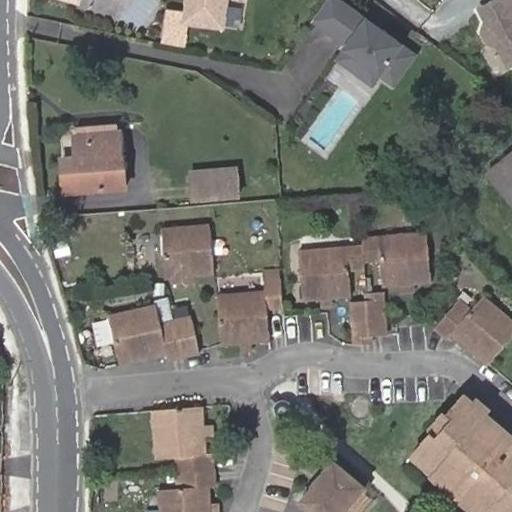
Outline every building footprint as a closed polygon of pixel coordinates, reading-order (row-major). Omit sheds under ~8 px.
[(187,0),(185,23),(224,28),(227,0),(187,0)] [(234,0),(232,25),(243,26),(246,0),(234,0)] [(413,57),(333,0),(327,0),(311,22),(364,60),(353,74),(372,87),(379,78),(392,87),(413,57)] [(511,66),(511,0),(502,0),(479,12),(485,24),(482,33),(488,45),(497,48),(508,68),(511,66)] [(77,140),(75,140),(76,158),(62,159),(65,193),(123,189),(118,137),(116,137),(115,123),(76,125),(77,140)] [(511,207),(511,155),(487,176),(511,207)] [(189,171),(191,202),(242,199),(239,167),(189,171)] [(185,278),(194,277),(214,276),(210,227),(161,231),(165,280),(170,279),(171,286),(186,285),(185,278)] [(362,241),(362,250),(363,262),(379,261),(380,287),(430,282),(425,236),(362,241)] [(363,262),(362,250),(298,255),(302,301),(349,297),(347,272),(364,272),(363,262)] [(220,346),(239,345),(251,344),(268,343),(265,310),(281,309),(278,272),(263,273),(264,295),(216,299),(220,346)] [(366,303),(369,338),(386,337),(382,294),(365,295),(366,303)] [(487,367),(511,338),(511,324),(482,300),(471,314),(457,303),(433,332),(446,342),(450,336),(487,367)] [(369,346),(369,338),(366,303),(349,304),(352,347),(369,346)] [(159,326),(155,309),(109,319),(119,367),(165,356),(167,362),(198,355),(190,319),(159,326)] [(251,344),(239,345),(239,353),(251,352),(251,344)] [(511,511),(511,438),(463,396),(446,416),(451,421),(435,439),(429,435),(408,460),(467,511),(511,511)] [(281,403),(279,404),(276,406),(274,408),(273,411),(273,414),(275,417),(277,419),(279,421),(282,422),(286,421),(288,420),(291,418),(292,415),(292,412),(292,409),(290,406),(287,404),(285,403),(281,403)] [(205,456),(203,438),(202,428),(201,410),(150,413),(154,461),(175,459),(176,474),(214,471),(213,455),(205,456)] [(202,428),(203,438),(212,438),(211,428),(202,428)] [(314,489),(299,505),(308,511),(345,511),(364,490),(331,463),(311,487),(314,489)] [(215,488),(214,471),(176,474),(177,492),(157,493),(158,511),(209,511),(208,489),(215,488)]
